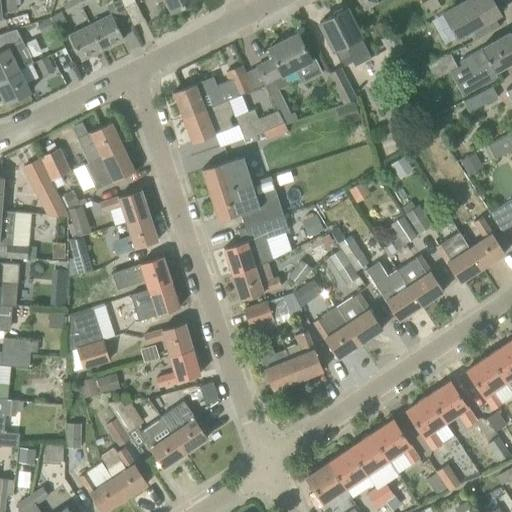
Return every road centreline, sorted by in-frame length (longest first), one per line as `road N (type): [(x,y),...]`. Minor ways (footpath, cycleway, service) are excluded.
road 1 (residential): [(266,465),(134,72)]
road 2 (residential): [(266,465),(511,298)]
road 3 (residential): [(134,72),(278,0)]
road 4 (residential): [(0,134),(134,72)]
